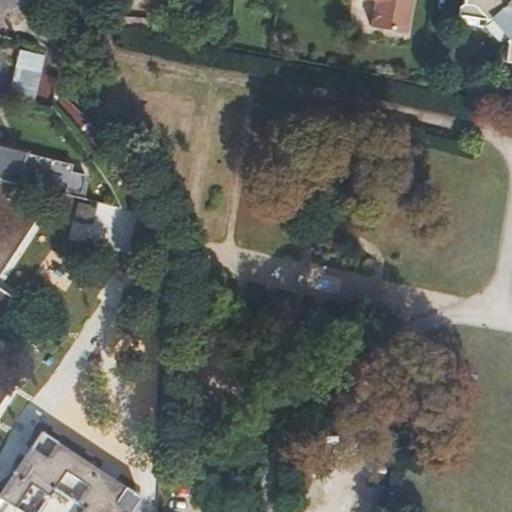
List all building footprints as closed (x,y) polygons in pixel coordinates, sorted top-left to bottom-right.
[(375,0),(372,20),(406,26),(411,0),(375,0)] [(488,22),(506,42),(503,65),(511,65),(511,0),(463,0),(463,7),(459,9),(458,19),(476,20),(476,28),(480,29),(488,22)] [(56,16),(55,24),(67,27),(68,19),(56,16)] [(34,106),(45,63),(21,58),(11,100),(34,106)] [(0,173),(8,176),(15,177),(30,181),(63,190),(80,194),(85,173),(71,169),(73,162),(0,142),(0,173)] [(0,245),(10,248),(33,212),(4,193),(15,177),(8,176),(0,173),(0,245)] [(0,245),(0,263),(10,248),(0,245)] [(0,511),(124,511),(139,489),(37,425),(0,483),(0,396),(7,386),(0,380),(0,332),(22,299),(0,284),(0,511)]
